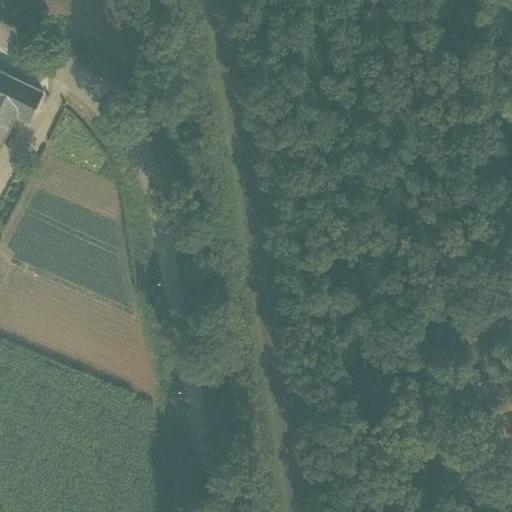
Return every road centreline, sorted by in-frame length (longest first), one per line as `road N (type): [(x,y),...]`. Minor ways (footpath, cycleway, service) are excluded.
road 1 (unclassified): [(215,511),(159,217),(137,142),(104,99),(58,63),(0,35)]
road 2 (unclassified): [(471,511),(511,246)]
